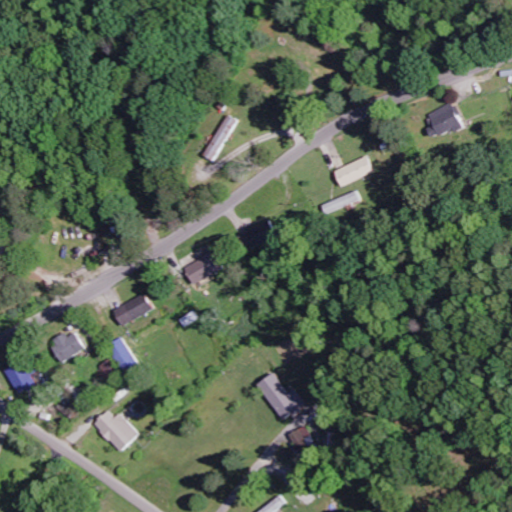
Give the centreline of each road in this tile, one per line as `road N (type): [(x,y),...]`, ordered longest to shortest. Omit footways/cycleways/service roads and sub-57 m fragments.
road 1 (residential): [(0,340),(159,255),(348,121),(511,57)]
road 2 (residential): [(156,511),(0,403)]
